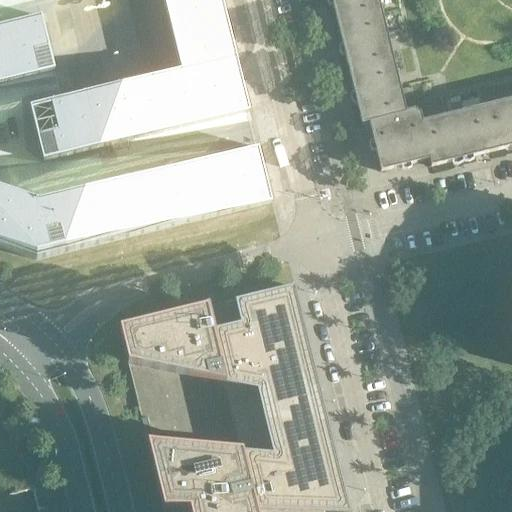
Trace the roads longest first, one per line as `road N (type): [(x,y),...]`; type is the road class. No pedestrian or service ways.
road 1 (unclassified): [(54,347),(89,305),(309,251)]
road 2 (unclassified): [(378,511),(309,251)]
road 3 (unclassified): [(309,251),(252,0)]
road 4 (unclassified): [(309,251),(511,198)]
road 5 (secondary): [(120,511),(91,403),(54,347)]
road 6 (secondary): [(28,377),(48,407),(81,511)]
